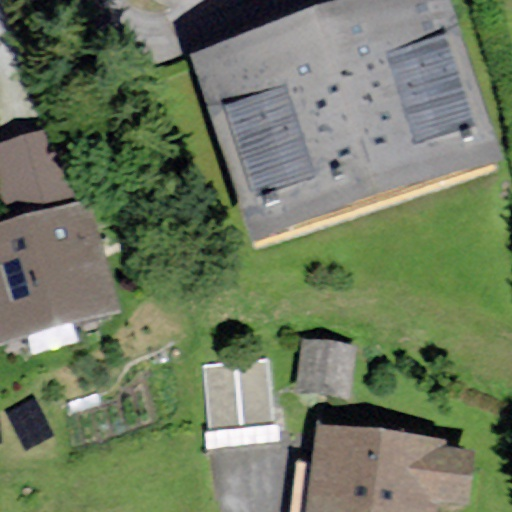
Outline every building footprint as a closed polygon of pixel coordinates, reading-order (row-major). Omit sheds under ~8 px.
[(430,0),(404,0),(186,73),(246,252),(488,171),(430,0)] [(4,138),(14,204),(86,193),(76,127),(4,138)] [(0,351),(98,327),(71,221),(0,239),(0,351)] [(205,364),(208,438),(271,435),(268,361),(205,364)] [(315,439),(305,511),(433,511),(441,456),(315,439)]
